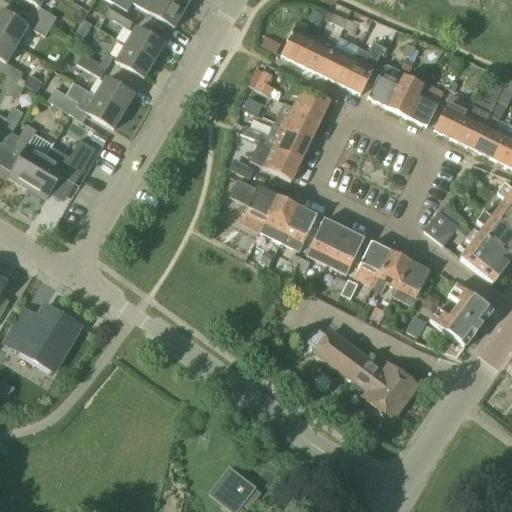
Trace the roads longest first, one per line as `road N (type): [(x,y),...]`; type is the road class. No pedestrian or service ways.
road 1 (residential): [(74,276),(374,468),(396,490)]
road 2 (residential): [(74,276),(236,0)]
road 3 (tertiary): [(396,490),(511,332)]
road 4 (residential): [(511,312),(399,229)]
